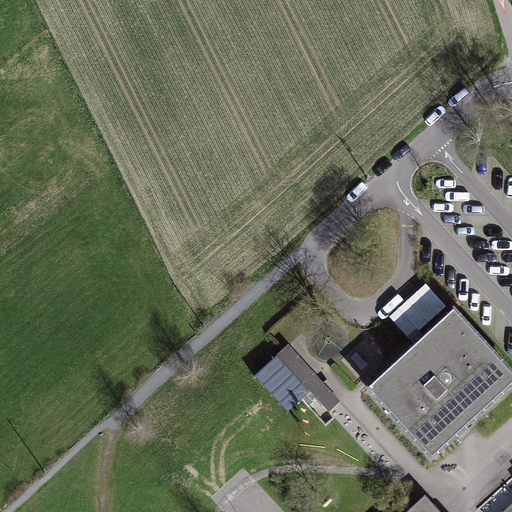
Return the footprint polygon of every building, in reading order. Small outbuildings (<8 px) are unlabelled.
[(390,321),(410,343),(448,308),(428,286),(390,321)] [(511,374),(451,310),(372,385),(433,450),(511,375),(511,374)] [(329,416),(341,405),(289,349),(277,360),(329,416)] [(511,511),(511,491),(488,511),(511,511)] [(441,511),(425,492),(402,511),(441,511)]
